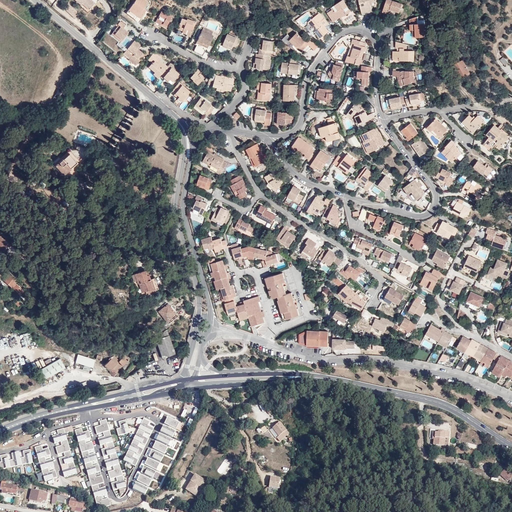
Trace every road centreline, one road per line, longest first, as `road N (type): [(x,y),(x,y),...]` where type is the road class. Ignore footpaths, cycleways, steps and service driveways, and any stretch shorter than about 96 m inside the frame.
road 1 (residential): [(511,399),(456,377),(303,357),(227,331)]
road 2 (primary): [(511,446),(425,398),(317,377)]
road 3 (tertiary): [(34,0),(184,129)]
road 4 (tertiary): [(209,323),(183,203),(188,143)]
road 5 (tertiary): [(188,143),(174,210),(199,321)]
road 6 (primary): [(184,379),(56,412)]
